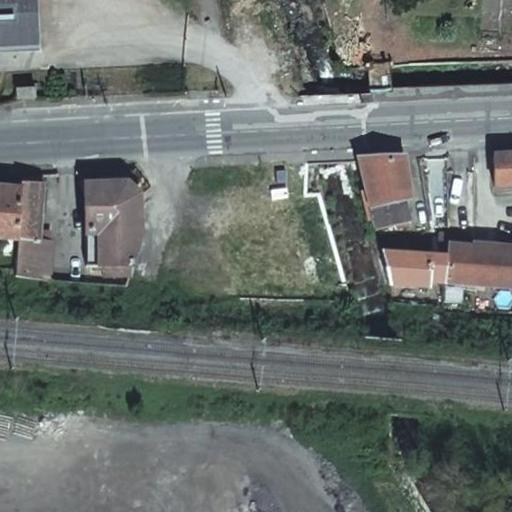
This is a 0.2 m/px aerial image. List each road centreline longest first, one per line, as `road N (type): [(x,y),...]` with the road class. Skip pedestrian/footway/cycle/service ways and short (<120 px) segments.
road 1 (secondary): [(0,144),(511,117)]
road 2 (unknown): [(177,135),(134,281)]
